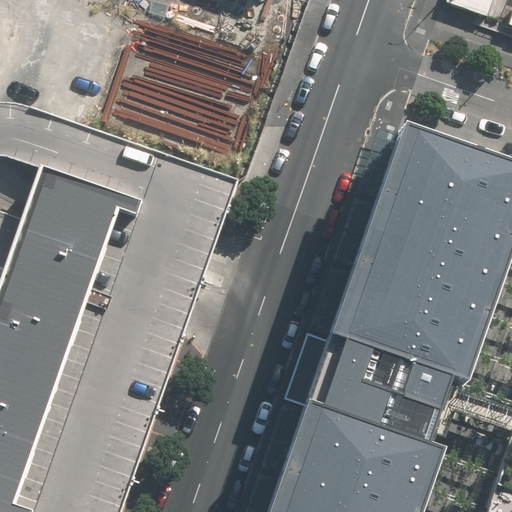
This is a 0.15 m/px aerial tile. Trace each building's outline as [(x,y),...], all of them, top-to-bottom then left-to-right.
[(276,8),(253,0),(122,0),(107,43),(246,92),(276,8)] [(278,0),(253,0),(276,8),(278,0)] [(447,0),(446,4),(485,17),(490,0),(447,0)] [(48,144),(39,168),(140,204),(134,219),(115,212),(93,274),(11,507),(25,511),(118,511),(191,308),(211,250),(235,183),(158,155),(127,145),(90,132),(56,120),(48,144)] [(511,511),(511,173),(405,137),(274,511),(511,511)] [(0,511),(25,511),(11,507),(93,274),(115,212),(134,219),(140,204),(39,168),(33,186),(31,191),(12,244),(3,269),(0,278),(0,511)]
